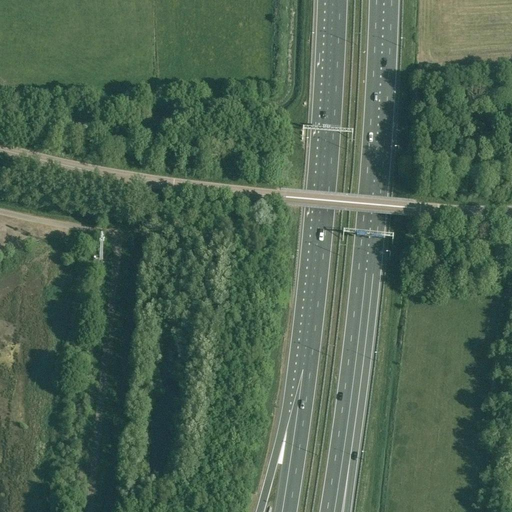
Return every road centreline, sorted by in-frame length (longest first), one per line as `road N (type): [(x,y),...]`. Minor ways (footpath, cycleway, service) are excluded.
road 1 (unclassified): [(88,511),(117,235),(0,210)]
road 2 (motorway): [(334,0),(306,372)]
road 3 (tertiary): [(428,208),(115,175)]
road 4 (motorway): [(366,268),(384,0)]
road 5 (motorway): [(329,511),(366,268)]
road 6 (motorway): [(347,511),(367,366),(366,268)]
road 7 (motorway): [(306,372),(260,511)]
road 8 (motorway): [(306,372),(285,511)]
